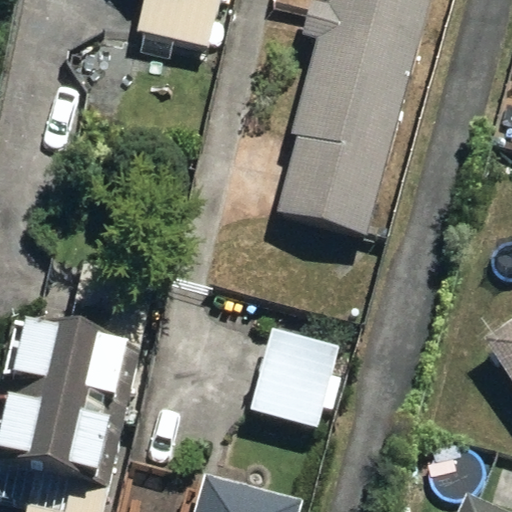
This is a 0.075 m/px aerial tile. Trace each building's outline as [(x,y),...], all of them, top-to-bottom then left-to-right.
[(211,14),(214,0),(175,0),(175,4),(211,14)] [(270,220),(359,243),(422,0),(322,0),(319,12),(304,8),(295,43),(309,47),(284,142),(290,144),(270,220)] [(0,355),(0,400),(118,427),(141,329),(104,321),(99,348),(6,328),(0,355)] [(511,325),(476,350),(511,401),(511,325)] [(241,418),(309,437),(316,412),(325,414),(333,384),(324,381),(330,355),(264,336),(241,418)] [(98,511),(118,427),(0,400),(0,473),(65,489),(59,511),(98,511)] [(287,511),(196,486),(188,511),(287,511)] [(457,511),(480,511),(461,503),(457,511)]
